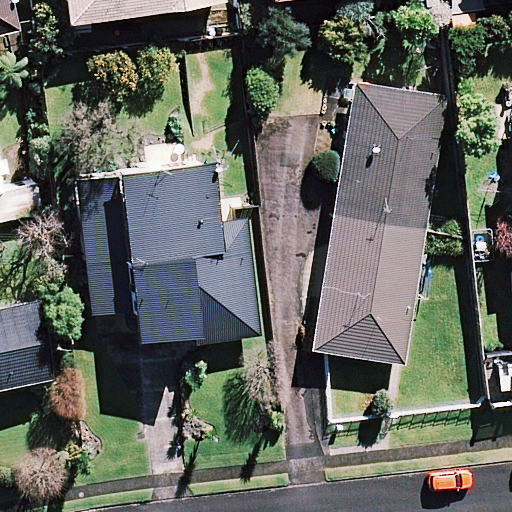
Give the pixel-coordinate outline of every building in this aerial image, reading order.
[(0,0),(0,36),(11,34),(3,0),(0,0)] [(217,1),(217,0),(55,0),(57,19),(217,1)] [(440,98),(348,84),(307,349),(398,363),(440,98)] [(511,126),(507,127),(511,216),(502,216),(504,259),(511,258),(511,126)] [(243,215),(206,219),(201,160),(73,172),(86,306),(150,299),(154,339),(255,329),(243,215)] [(0,190),(0,219),(39,213),(34,185),(0,190)] [(0,302),(0,388),(49,378),(30,295),(0,302)]
